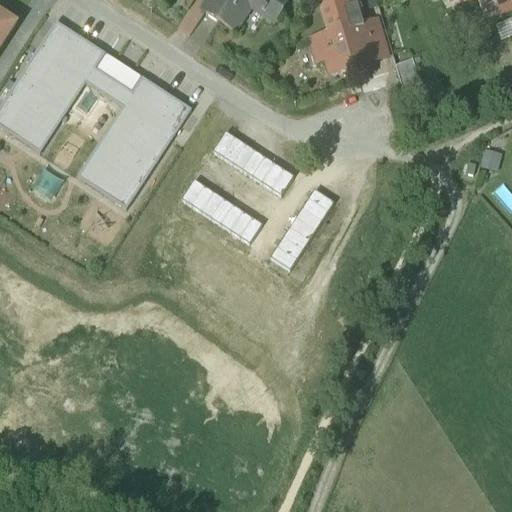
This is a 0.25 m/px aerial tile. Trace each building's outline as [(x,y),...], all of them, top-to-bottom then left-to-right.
[(0,2),(1,0),(0,0),(0,54),(17,29),(0,18),(0,2)] [(287,0),(211,0),(203,12),(236,33),(246,17),(244,15),(249,7),(262,15),(261,17),(274,25),(289,1),(287,0)] [(511,0),(485,0),(490,11),(504,6),(505,6),(511,3),(511,0)] [(378,24),(324,41),(334,75),(369,65),(363,45),(382,39),(378,24)] [(56,29),(0,114),(0,132),(40,158),(85,89),(121,113),(75,184),(126,217),(192,115),(142,82),(132,98),(95,74),(104,60),(56,29)] [(413,63),(396,70),(406,104),(424,99),(413,63)] [(504,148),(488,144),(482,170),(496,174),(504,148)]
